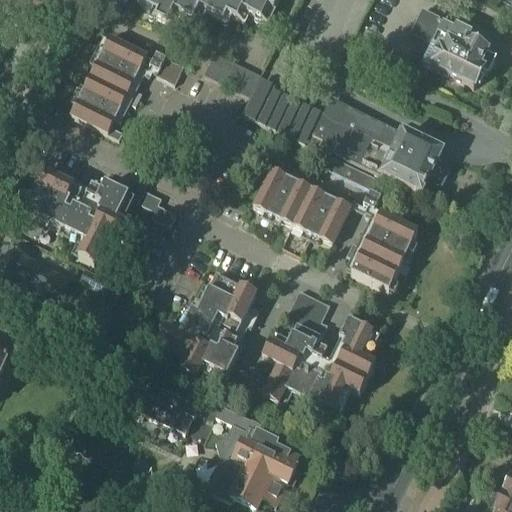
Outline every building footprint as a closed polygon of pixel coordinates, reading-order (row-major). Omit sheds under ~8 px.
[(157,19),(154,25),(174,35),(180,21),(199,30),(205,18),(209,20),(223,27),(226,22),(244,30),(248,21),(267,30),(281,0),(144,0),(139,11),(157,19)] [(472,41),(472,40),(422,16),(409,41),(430,51),(421,68),(474,94),(483,77),(488,79),(496,63),(489,59),(475,52),(479,45),(472,41)] [(289,24),(284,35),(295,40),(300,29),(289,24)] [(109,44),(105,53),(70,122),(119,147),(122,139),(112,134),(125,108),(135,113),(142,100),(131,95),(144,70),(150,73),(148,77),(175,91),(184,73),(156,59),(153,65),(109,44)] [(261,82),(215,59),(204,82),(250,104),(259,85),(261,82)] [(328,163),(331,158),(380,181),(421,202),(428,188),(441,195),(450,175),(438,169),(442,159),(401,138),(329,103),(322,120),(321,119),(273,96),(275,93),(259,85),(250,104),(242,121),(328,163)] [(382,202),(388,190),(331,162),(326,174),(382,202)] [(253,214),(332,252),(350,214),(351,215),(356,204),(348,200),(342,211),(317,198),(322,187),(309,181),(304,192),(278,180),(284,168),(276,165),(270,175),(272,176),(253,214)] [(22,218),(85,249),(78,264),(94,272),(109,242),(124,249),(132,233),(117,226),(128,202),(95,185),(80,214),(67,207),(74,192),(76,184),(59,175),(55,184),(42,178),(22,218)] [(128,181),(122,194),(128,197),(134,184),(128,181)] [(134,184),(128,197),(134,200),(141,187),(134,184)] [(141,187),(134,200),(139,203),(140,203),(143,196),(147,190),(141,187)] [(140,203),(139,203),(136,209),(143,213),(150,199),(143,196),(140,203)] [(149,216),(156,202),(150,199),(143,213),(149,216)] [(381,206),(370,200),(363,215),(374,220),(381,206)] [(156,202),(149,216),(154,218),(155,218),(159,212),(162,205),(156,202)] [(155,218),(154,218),(151,224),(158,228),(164,215),(159,212),(155,218)] [(164,231),(170,218),(164,215),(158,228),(164,231)] [(176,221),(170,218),(164,231),(170,233),(176,221)] [(418,239),(381,221),(364,255),(353,250),(347,262),(358,267),(351,281),(389,299),(418,239)] [(0,260),(0,294),(7,298),(0,312),(0,313),(23,324),(30,309),(14,302),(19,291),(58,310),(70,285),(40,269),(39,270),(4,253),(0,260)] [(79,290),(108,304),(109,302),(115,305),(122,292),(86,275),(79,290)] [(196,388),(203,373),(244,394),(250,381),(233,372),(239,360),(244,351),(219,340),(227,325),(251,336),(259,319),(250,315),(257,302),(216,282),(197,320),(191,317),(179,342),(164,334),(156,350),(186,365),(179,380),(196,388)] [(286,396),(309,407),(334,420),(345,396),(360,403),(376,371),(362,364),(374,340),(348,328),(339,347),(340,348),(334,360),(324,355),(327,348),(321,345),(328,332),(321,329),(330,312),(299,297),(285,327),(297,333),(292,342),(285,357),(270,349),(262,365),(259,364),(250,381),(244,394),(261,403),(278,411),(286,396)] [(0,387),(9,369),(6,367),(18,342),(0,333),(0,387)] [(149,388),(135,417),(184,441),(198,412),(149,388)] [(293,481),(294,478),(292,477),(297,468),(275,457),(277,452),(257,441),(261,433),(251,428),(251,429),(221,414),(215,426),(231,435),(227,443),(226,445),(224,447),(222,449),(219,450),(225,461),(224,462),(203,500),(225,511),(228,511),(231,509),(236,511),(257,511),(259,508),(266,511),(274,511),(284,494),(286,495),(287,492),(289,493),(295,482),(293,481)] [(511,469),(508,467),(501,480),(511,484),(511,486),(504,501),(511,505),(511,469)] [(511,511),(511,505),(504,501),(498,511),(511,511)]
